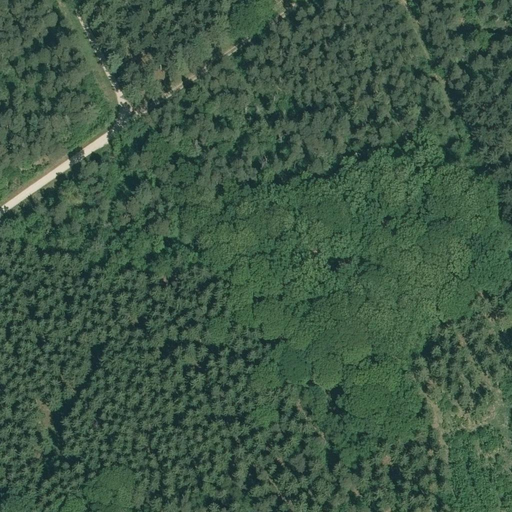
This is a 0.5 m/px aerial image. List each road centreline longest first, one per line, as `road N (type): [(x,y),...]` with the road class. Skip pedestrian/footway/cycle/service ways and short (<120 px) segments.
road 1 (track): [(0,213),(140,110),(81,0)]
road 2 (track): [(140,110),(293,0)]
